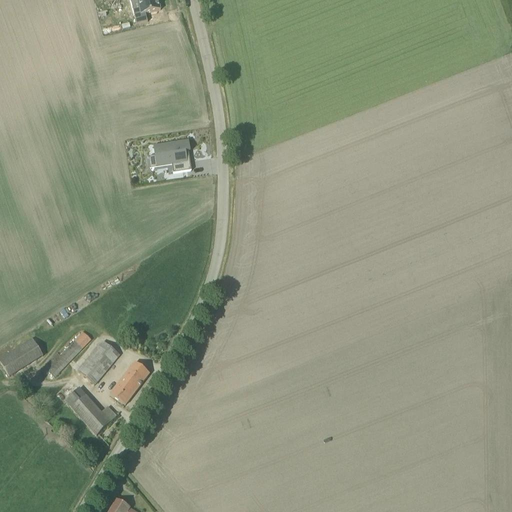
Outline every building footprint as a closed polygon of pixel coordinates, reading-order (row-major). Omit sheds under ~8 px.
[(133,15),(135,25),(146,22),(144,15),(159,11),(156,0),(136,0),(139,14),(133,15)] [(186,152),(190,152),(189,141),(153,146),(156,167),(172,165),(173,174),(191,171),(189,155),(186,156),(186,152)] [(57,353),(44,367),(56,378),(92,340),(83,332),(61,356),(57,353)] [(0,362),(10,378),(45,356),(34,338),(0,359),(0,362)] [(104,343),(94,356),(79,373),(95,386),(109,369),(120,357),(104,343)] [(134,392),(136,393),(149,375),(135,364),(122,380),(133,388),(134,392)] [(133,388),(122,380),(111,395),(125,407),(136,393),(134,392),(133,388)] [(107,408),(101,414),(79,389),(65,403),(96,437),(116,418),(107,408)] [(117,501),(110,511),(127,511),(130,509),(117,501)]
